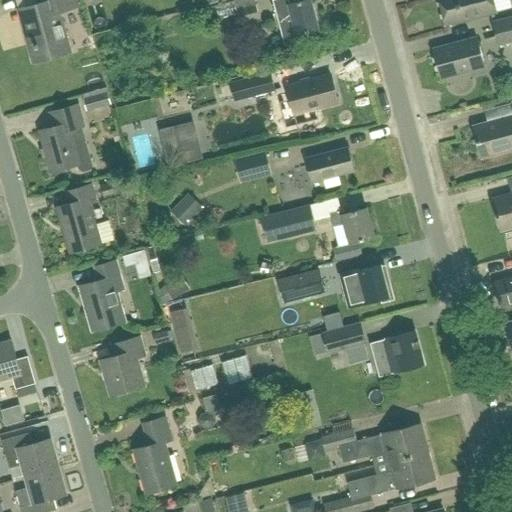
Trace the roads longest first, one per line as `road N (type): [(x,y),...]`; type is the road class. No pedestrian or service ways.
road 1 (unclassified): [(506,511),(371,0)]
road 2 (residential): [(101,511),(41,294)]
road 3 (residential): [(41,294),(0,147)]
